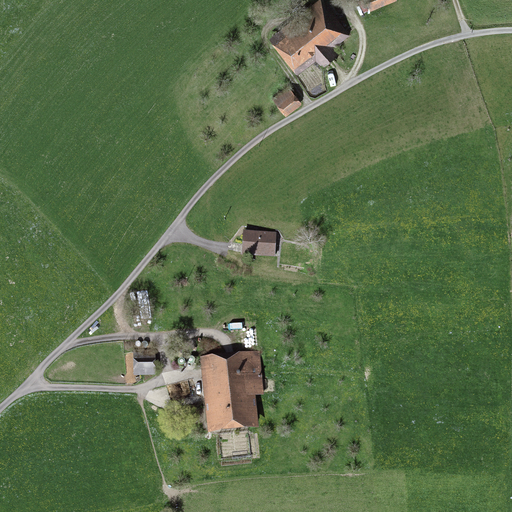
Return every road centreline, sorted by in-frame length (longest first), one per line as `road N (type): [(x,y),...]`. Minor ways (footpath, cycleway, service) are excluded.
road 1 (unclassified): [(511,30),(412,52),(241,151),(118,293),(0,409)]
road 2 (track): [(196,372),(140,389),(20,388)]
road 3 (track): [(224,347),(184,333),(65,345)]
